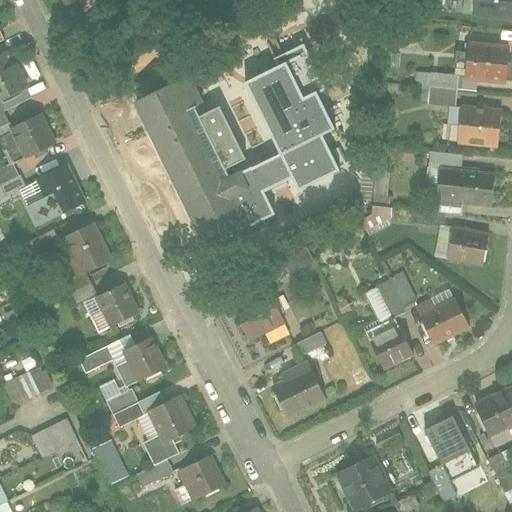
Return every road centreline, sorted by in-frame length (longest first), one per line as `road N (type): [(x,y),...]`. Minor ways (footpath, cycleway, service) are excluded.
road 1 (residential): [(270,469),(34,0)]
road 2 (residential): [(511,344),(270,469)]
